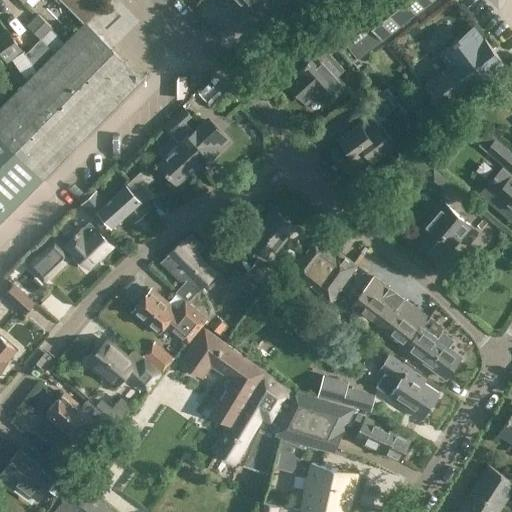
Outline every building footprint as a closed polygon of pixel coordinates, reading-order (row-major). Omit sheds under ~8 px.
[(93,5),(88,0),(59,0),(79,19),(93,5)] [(232,0),(248,16),(265,0),(232,0)] [(337,31),(331,36),(351,61),(357,57),(385,36),(396,27),(377,0),(337,31)] [(377,0),(396,27),(431,0),(377,0)] [(431,0),(396,27),(385,36),(422,84),(442,109),(504,62),(489,43),(473,24),(453,0),(431,0)] [(37,13),(26,25),(40,39),(51,28),(52,27),(37,13)] [(0,105),(0,151),(35,186),(142,78),(85,20),(0,105)] [(7,27),(0,32),(0,52),(7,62),(23,51),(7,27)] [(40,39),(53,52),(64,41),(51,28),(40,39)] [(302,64),(289,77),(308,97),(311,94),(323,107),(345,86),(336,76),(344,69),(327,50),(331,48),(334,45),(327,37),(319,29),(306,42),(300,47),(292,54),(302,64)] [(370,101),(381,116),(395,105),(383,91),(370,101)] [(199,168),(228,143),(205,118),(191,132),(185,125),(193,118),(193,117),(183,106),(162,125),(172,136),(197,165),(199,168)] [(392,144),(371,117),(360,125),(358,121),(336,138),(357,165),(367,157),(370,161),(392,144)] [(197,165),(172,136),(156,151),(162,157),(157,162),(176,184),(197,165)] [(511,150),(496,137),(485,150),(511,173),(511,150)] [(0,221),(35,186),(0,151),(0,221)] [(141,200),(144,203),(155,193),(146,184),(153,178),(144,168),(127,183),(138,197),(141,200)] [(451,185),(431,168),(421,179),(441,196),(451,185)] [(511,178),(500,168),(484,186),(497,198),(511,210),(511,178)] [(107,202),(96,190),(80,204),(101,226),(106,221),(111,227),(126,214),(134,222),(148,209),(140,201),(141,200),(138,197),(126,183),(110,197),(111,198),(107,202)] [(468,224),(442,202),(414,235),(440,257),(468,224)] [(244,242),(268,262),(296,228),(272,209),(255,231),(251,228),(244,236),(247,239),(244,242)] [(329,236),(337,226),(325,217),(317,227),(329,236)] [(62,246),(54,237),(27,264),(43,281),(75,251),(90,267),(90,266),(94,268),(100,263),(99,258),(112,246),(95,228),(96,227),(89,220),(62,246)] [(185,299),(203,314),(210,307),(201,298),(207,291),(202,286),(216,272),(198,253),(205,246),(191,233),(184,239),(182,238),(168,252),(169,253),(160,262),(182,284),(175,291),(184,299),(185,299)] [(357,264),(314,233),(287,266),(330,302),(357,264)] [(276,274),(258,258),(246,271),(265,287),(276,274)] [(22,274),(14,283),(33,300),(41,291),(22,274)] [(428,317),(374,276),(351,306),(405,346),(404,347),(445,378),(462,356),(447,345),(452,339),(443,332),(438,338),(421,326),(428,317)] [(33,300),(14,283),(3,294),(25,314),(35,302),(33,300)] [(185,299),(184,299),(176,309),(151,287),(131,311),(157,333),(164,324),(185,342),(207,317),(203,314),(185,299)] [(290,301),(278,291),(272,299),(283,308),(290,301)] [(207,323),(220,334),(228,325),(215,313),(207,323)] [(214,444),(227,422),(231,425),(264,370),(205,329),(182,363),(204,378),(212,366),(230,378),(226,384),(223,385),(220,390),(220,393),(208,414),(225,423),(213,443),(214,444)] [(0,371),(8,362),(7,361),(16,350),(0,335),(0,371)] [(109,338),(88,363),(89,364),(86,368),(95,376),(99,372),(113,385),(125,371),(141,386),(142,385),(148,391),(168,366),(165,364),(157,368),(147,359),(144,356),(138,363),(109,338)] [(152,353),(147,359),(157,368),(165,364),(167,362),(161,356),(159,359),(152,353)] [(389,394),(388,396),(422,417),(439,392),(424,382),(427,378),(389,353),(379,369),(389,376),(381,389),(389,394)] [(231,425),(227,422),(214,444),(211,449),(232,461),(259,417),(267,422),(275,409),(284,415),(296,392),(264,370),(231,425)] [(370,411),(375,395),(344,386),(340,402),(370,411)] [(44,415),(69,437),(80,424),(88,430),(97,418),(65,390),(44,415)] [(296,392),(284,415),(273,435),(286,441),(286,440),(306,449),(308,445),(333,451),(355,407),(339,403),(297,390),(296,392)] [(117,422),(122,415),(112,406),(101,397),(96,404),(117,422)] [(358,412),(353,423),(360,427),(354,439),(400,461),(412,438),(358,412)] [(511,412),(498,435),(511,444),(511,412)] [(105,418),(93,433),(100,439),(113,424),(105,418)] [(65,451),(58,445),(51,454),(58,460),(65,451)] [(46,468),(18,447),(0,472),(0,481),(12,490),(17,483),(38,499),(53,479),(63,487),(73,474),(53,459),(46,468)] [(309,463),(299,510),(309,511),(328,511),(338,469),(309,463)] [(501,509),(511,491),(511,480),(486,464),(470,490),(501,509)] [(346,511),(355,473),(338,469),(328,511),(346,511)] [(115,511),(78,481),(53,511),(115,511)] [(499,511),(501,509),(470,490),(456,511),(499,511)] [(262,501),(259,511),(309,511),(299,510),(262,501)]
